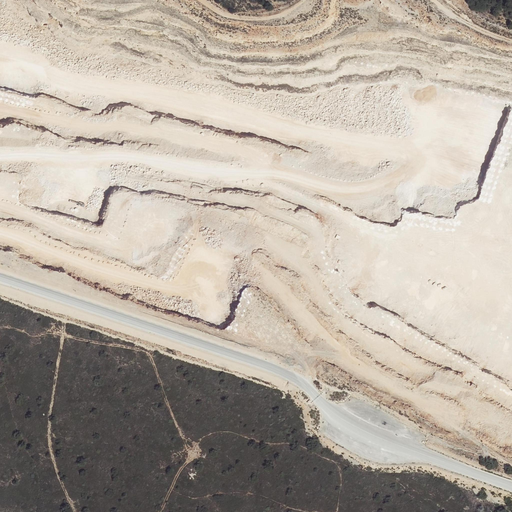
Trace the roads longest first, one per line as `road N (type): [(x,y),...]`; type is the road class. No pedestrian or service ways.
road 1 (track): [(0,209),(80,212),(210,245),(247,263),(343,359),(511,464)]
road 2 (track): [(0,145),(162,146),(237,164),(399,278),(434,322),(511,351)]
road 3 (track): [(0,61),(86,67),(365,161),(511,192)]
road 4 (track): [(0,186),(91,187),(151,206),(232,217),(302,267),(354,329),(418,364)]
road 5 (unclassified): [(317,398),(369,430),(511,486)]
